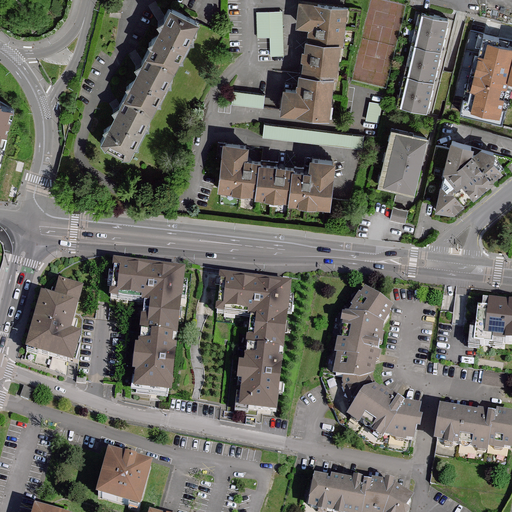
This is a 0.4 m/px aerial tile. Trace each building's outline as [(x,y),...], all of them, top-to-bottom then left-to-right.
[(306,39),(337,42),(341,43),(345,5),(305,0),(298,0),(296,21),(308,22),(306,39)] [(197,18),(168,3),(163,15),(159,17),(155,20),(158,24),(152,35),(146,39),(148,42),(144,52),(145,53),(141,60),(138,62),(134,65),(137,69),(131,81),(125,85),(127,88),(122,97),(123,98),(119,106),(116,108),(112,110),(115,115),(109,126),(103,130),(105,133),(101,142),(104,149),(106,147),(123,155),(123,157),(129,157),(134,147),(138,147),(138,144),(146,128),(149,129),(149,120),(153,113),(151,112),(156,103),(160,103),(160,99),(167,84),(171,84),(170,76),(174,68),(173,67),(178,58),(182,58),(182,54),(189,39),(192,39),(192,29),(197,18)] [(284,10),(258,11),(258,36),(270,36),(271,55),(285,55),(284,10)] [(424,14),(404,108),(428,113),(448,19),(424,14)] [(468,28),(450,108),(501,120),(504,105),(500,104),(506,77),(511,78),(511,43),(496,40),(497,35),(468,28)] [(299,72),(330,76),(334,76),(337,42),(306,39),(303,38),(299,72)] [(281,78),(281,70),(273,69),(272,78),(281,78)] [(281,85),(278,108),(326,114),(330,76),(299,72),(297,72),(295,87),(281,85)] [(264,93),(234,89),(232,102),(263,106),(264,93)] [(367,117),(380,119),(383,100),(370,98),(367,117)] [(0,162),(13,111),(2,103),(0,102),(0,162)] [(378,141),(265,122),(262,136),(376,154),(378,141)] [(395,128),(383,182),(412,189),(417,167),(416,167),(420,151),(421,151),(425,135),(395,128)] [(451,139),(435,207),(452,212),(503,167),(492,153),(493,151),(451,139)] [(259,162),(250,161),(249,169),(243,168),(244,161),(246,145),(217,141),(216,158),(223,159),(219,187),(232,189),(232,190),(247,192),(247,190),(256,191),(259,162)] [(259,162),(256,191),(256,194),(264,195),(264,196),(280,198),(280,196),(288,197),(292,167),(284,166),(284,174),(277,173),(278,166),(278,160),(261,158),(261,160),(261,162),(259,162)] [(292,167),(288,197),(288,200),(297,201),(297,202),(313,204),(313,202),(327,204),(327,198),(332,161),(312,159),(311,165),(310,172),(303,171),(304,164),(295,163),(295,164),(295,167),(292,167)] [(326,212),(346,215),(348,200),(327,198),(327,204),(326,212)] [(391,204),(389,216),(404,220),(407,208),(391,204)] [(157,392),(167,393),(169,380),(171,380),(175,348),(167,347),(168,337),(176,338),(183,273),(143,268),(114,265),(111,295),(145,299),(143,319),(148,320),(144,349),(139,349),(136,379),(137,379),(136,389),(157,392)] [(252,283),(221,279),(217,309),(251,313),(248,333),(254,334),(251,358),(245,358),(240,409),(262,411),(275,413),(280,366),(272,365),(274,355),(281,356),(289,287),(252,283)] [(40,301),(27,347),(38,350),(37,353),(60,359),(69,362),(76,335),(69,333),(81,289),(59,283),(54,300),(45,297),(44,302),(40,301)] [(397,402),(394,403),(391,406),(388,403),(390,400),(381,392),(379,394),(373,391),(367,376),(368,371),(370,372),(373,358),(367,356),(369,351),(374,353),(375,352),(376,351),(378,351),(378,349),(378,347),(377,346),(376,346),(380,327),(388,316),(386,314),(390,308),(362,289),(352,287),(336,311),(332,311),(326,337),(319,372),(321,379),(327,397),(332,410),(339,416),(380,448),(381,444),(410,450),(414,426),(415,426),(416,419),(415,418),(416,412),(416,408),(401,405),(400,403),(399,402),(398,402),(397,402)] [(496,335),(493,353),(511,356),(511,351),(511,314),(511,316),(494,313),(492,328),(491,335),(496,335)] [(80,336),(76,335),(69,362),(75,364),(78,365),(80,336)] [(507,375),(485,371),(483,384),(505,388),(507,375)] [(33,390),(25,387),(22,396),(29,399),(33,390)] [(476,420),(477,416),(441,410),(440,416),(439,420),(437,420),(436,430),(438,431),(429,482),(430,482),(444,485),(449,456),(507,466),(511,436),(511,417),(496,415),(496,418),(493,419),(493,416),(491,415),(489,415),(487,418),(485,417),(484,418),(483,421),(476,420)] [(108,454),(97,495),(137,506),(149,466),(108,454)] [(404,511),(410,502),(397,495),(398,491),(373,485),(372,487),(365,485),(365,488),(333,481),(332,484),(318,481),(316,489),(314,489),(312,498),(314,498),(312,508),(330,511),(404,511)]
